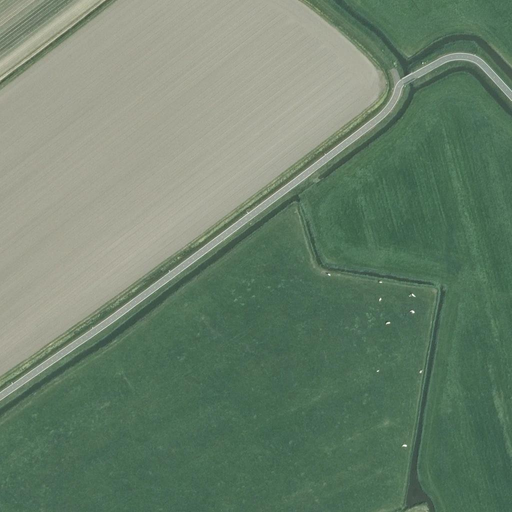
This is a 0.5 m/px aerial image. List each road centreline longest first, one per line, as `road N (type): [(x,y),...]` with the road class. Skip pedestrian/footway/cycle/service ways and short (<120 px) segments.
road 1 (unclassified): [(0,396),(383,113),(402,82)]
road 2 (track): [(398,85),(385,58),(315,0)]
